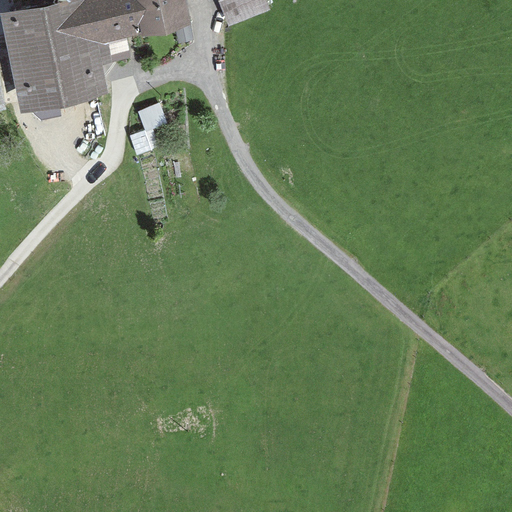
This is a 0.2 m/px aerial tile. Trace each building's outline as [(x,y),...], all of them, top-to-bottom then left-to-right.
[(10,8),(27,98),(91,85),(82,37),(56,43),(46,0),(11,8),(10,8)] [(56,43),(82,37),(140,25),(134,0),(47,0),(46,0),(56,43)] [(134,0),(140,25),(184,15),(180,0),(134,0)] [(219,0),(226,17),(264,3),(262,0),(219,0)] [(0,107),(13,105),(0,49),(0,107)] [(158,118),(171,115),(167,95),(143,100),(148,123),(135,126),(140,146),(163,141),(158,118)]
